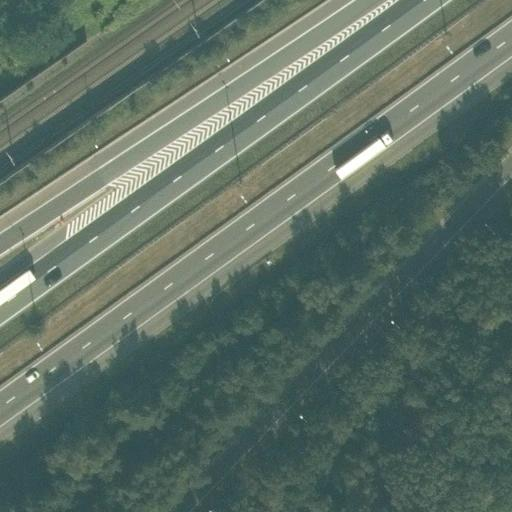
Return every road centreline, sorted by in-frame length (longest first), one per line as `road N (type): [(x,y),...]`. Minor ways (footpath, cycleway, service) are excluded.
road 1 (motorway): [(0,409),(511,39)]
road 2 (motorway): [(417,0),(0,299)]
road 3 (motorway): [(169,511),(511,164)]
road 4 (motorway): [(371,0),(0,242)]
